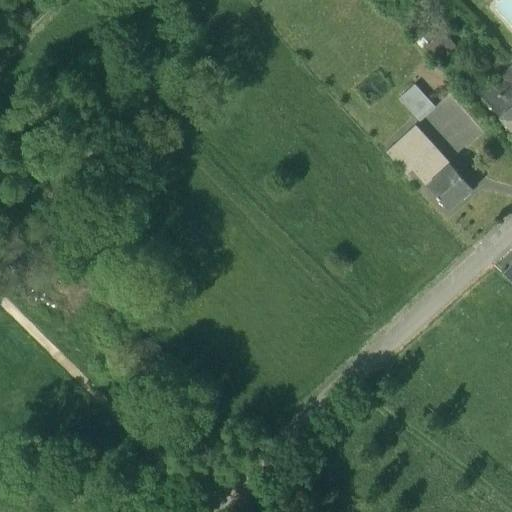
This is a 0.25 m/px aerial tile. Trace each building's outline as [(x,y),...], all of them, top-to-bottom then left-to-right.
[(511,63),(511,64),(511,63),(491,82),(511,105),(511,63)] [(421,116),(436,100),(413,79),(399,95),(421,116)] [(511,105),(491,82),(479,93),(500,116),(511,105)] [(511,105),(500,116),(511,129),(511,105)] [(429,140),(415,124),(385,151),(399,167),(429,140)] [(429,140),(399,167),(405,174),(411,169),(411,168),(424,155),(434,146),(429,140)] [(449,162),(434,146),(424,155),(439,172),(449,162)] [(439,172),(424,155),(411,168),(411,169),(426,184),(439,172)] [(439,172),(426,184),(447,208),(471,187),(449,162),(439,172)]
